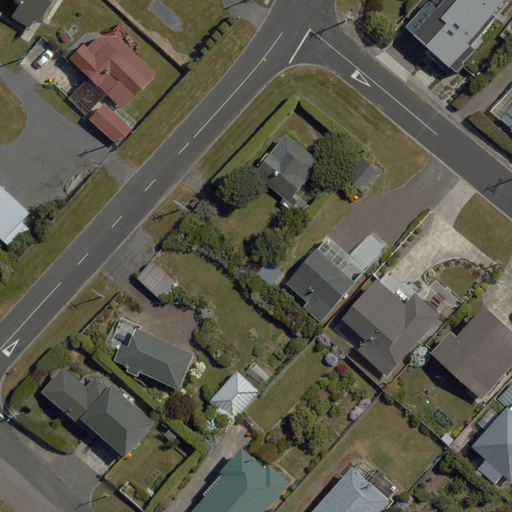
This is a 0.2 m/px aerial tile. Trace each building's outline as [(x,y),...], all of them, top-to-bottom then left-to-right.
[(50,25),(8,0),(0,0),(0,41),(29,59),(50,25)] [(148,106),(91,64),(58,108),(115,150),(148,106)] [(511,87),(490,113),(511,131),(511,87)] [(383,173),(367,160),(348,182),(365,196),(383,173)] [(320,200),(278,172),(247,217),(289,246),(320,200)] [(40,186),(28,194),(41,213),(53,204),(40,186)] [(22,252),(0,234),(0,276),(1,278),(22,252)] [(288,272),(260,248),(244,266),(272,290),(288,272)] [(136,280),(163,302),(181,279),(154,258),(136,280)] [(370,298),(332,264),(286,315),(324,349),(370,298)] [(424,355),(379,318),(336,370),(380,407),(424,355)] [(511,393),(511,373),(472,341),(426,397),(476,438),(511,393)] [(183,382),(128,363),(118,392),(173,412),(183,382)] [(265,393),(238,369),(210,400),(200,391),(188,405),(225,438),(265,393)] [(87,424),(60,407),(34,447),(117,500),(151,447),(95,411),(87,424)] [(511,511),(511,449),(504,443),(467,487),(496,511),(511,511)] [(270,511),(241,489),(223,511),(270,511)]
